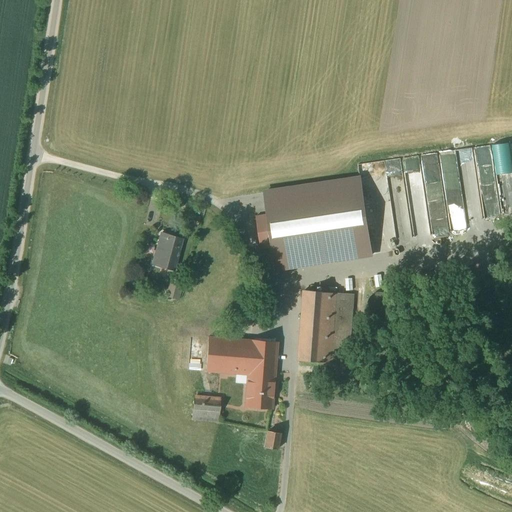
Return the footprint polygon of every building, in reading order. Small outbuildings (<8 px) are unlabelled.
[(488,210),(500,208),(491,145),(474,147),(477,168),(489,167),(490,177),(483,178),(488,210)] [(276,273),(374,258),(361,175),(263,190),(267,215),(256,216),(261,250),(272,248),(276,273)] [(197,226),(200,217),(194,215),(192,224),(197,226)] [(183,239),(162,233),(153,264),(174,270),(183,239)] [(183,284),(171,280),(166,298),(178,301),(183,284)] [(356,294),(303,291),(298,361),(351,364),(356,294)] [(248,375),(274,377),(277,343),(209,337),(206,372),(248,375)] [(274,377),(248,375),(246,407),(271,409),(274,377)] [(219,400),(194,398),(192,422),(217,424),(219,400)] [(282,435),(267,433),(265,448),(279,450),(282,435)]
